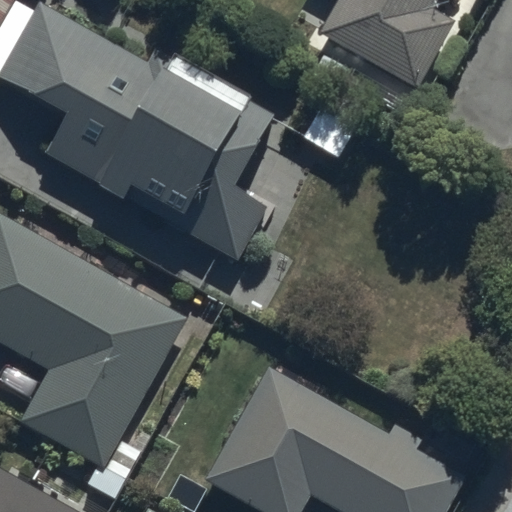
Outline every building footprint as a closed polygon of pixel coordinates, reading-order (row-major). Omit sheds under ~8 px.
[(340,0),(322,33),(419,87),(458,19),(435,6),(438,0),(340,0)] [(47,152),(239,262),(276,203),(237,180),(275,114),(161,48),(151,66),(41,2),(1,71),(71,111),(47,152)] [(322,101),(299,138),(337,162),(364,118),(337,101),(355,73),(321,52),(300,87),(322,101)] [(21,423),(107,469),(190,316),(0,213),(0,338),(52,367),(21,423)] [(336,511),(445,511),(467,474),(276,366),(212,478),(271,511),(304,511),(312,498),(336,511)] [(0,511),(75,511),(0,469),(0,511)]
